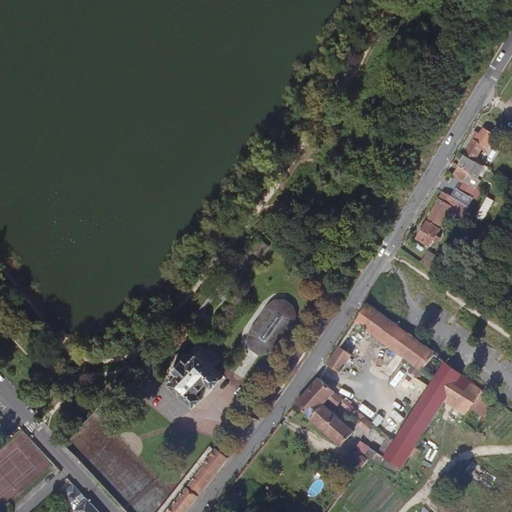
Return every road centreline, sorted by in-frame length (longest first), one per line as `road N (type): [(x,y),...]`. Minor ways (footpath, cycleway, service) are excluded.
road 1 (residential): [(511,44),(349,308),(201,511)]
road 2 (residential): [(0,389),(112,511)]
